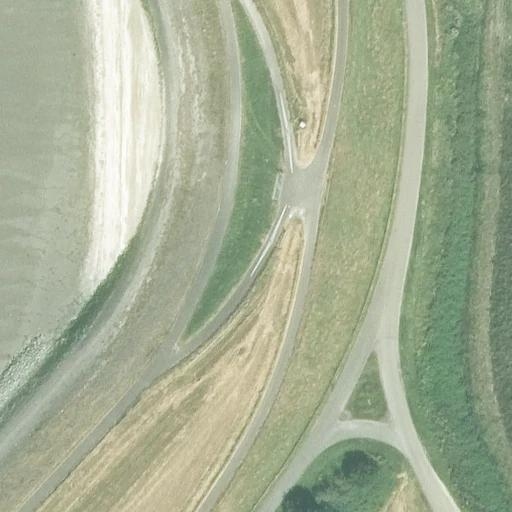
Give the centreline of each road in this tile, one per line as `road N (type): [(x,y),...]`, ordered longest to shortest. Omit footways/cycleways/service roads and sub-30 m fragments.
road 1 (unclassified): [(202,511),(273,391),(299,308),(343,43),(342,0)]
road 2 (tertiary): [(382,310),(407,211),(419,105),(414,0)]
road 3 (tertiary): [(325,435),(382,310)]
road 4 (unclassified): [(411,436),(382,310)]
